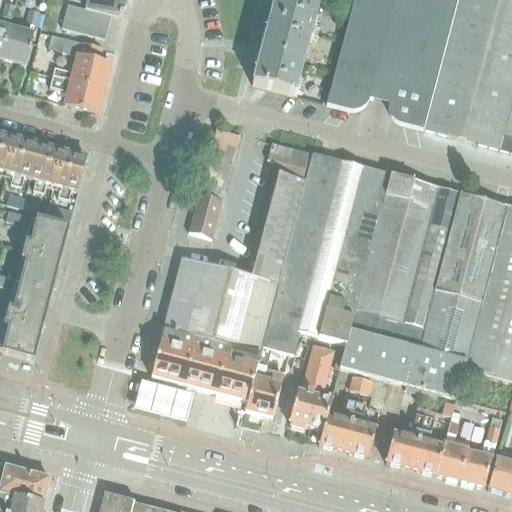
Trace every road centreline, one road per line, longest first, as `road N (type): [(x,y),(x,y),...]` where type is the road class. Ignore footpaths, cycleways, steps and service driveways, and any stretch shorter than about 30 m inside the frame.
road 1 (residential): [(511,178),(182,91)]
road 2 (secondary): [(420,511),(100,426)]
road 3 (residential): [(118,330),(58,312),(106,144)]
road 4 (secondary): [(92,456),(303,511)]
road 5 (residential): [(118,330),(162,163)]
road 6 (residential): [(106,144),(152,0)]
